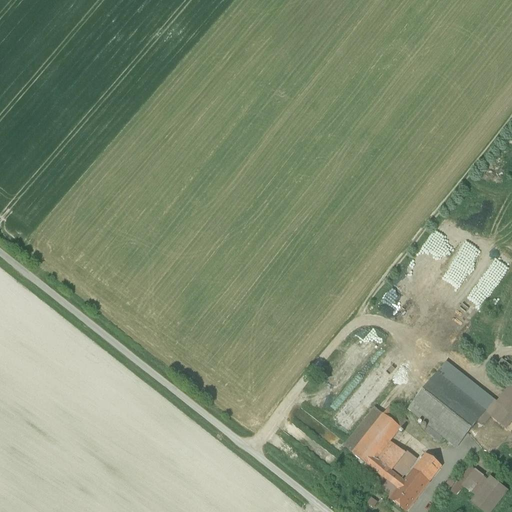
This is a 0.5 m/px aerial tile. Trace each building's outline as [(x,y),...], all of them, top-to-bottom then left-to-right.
[(448,275),(456,281),(480,248),(464,237),(445,264),(452,269),(448,275)] [(511,373),(511,368),(501,361),(495,369),(508,379),(511,373)] [(511,382),(496,402),(446,363),(437,375),(485,413),(477,423),(483,428),(491,419),(506,431),(511,423),(511,382)] [(485,413),(437,375),(409,411),(429,427),(444,438),(456,449),(477,423),(485,413)] [(406,422),(389,408),(383,415),(400,429),(406,422)] [(375,409),(344,448),(352,455),(383,415),(375,409)] [(383,415),(352,455),(369,468),(389,443),(400,429),(383,415)] [(241,424),(249,431),(256,424),(248,417),(241,424)] [(444,438),(429,427),(425,432),(440,443),(444,438)] [(389,443),(369,468),(387,483),(390,485),(396,476),(385,468),(387,465),(389,466),(400,452),(389,443)] [(400,452),(389,466),(387,465),(385,468),(396,476),(401,480),(417,461),(402,450),(400,452)] [(442,468),(426,455),(413,471),(429,483),(442,468)] [(462,487),(475,471),(470,467),(458,483),(462,487)] [(429,483),(413,471),(404,482),(401,487),(416,499),(429,483)] [(475,471),(462,487),(471,493),(483,477),(475,471)] [(406,511),(416,499),(401,487),(404,482),(401,480),(396,476),(390,485),(397,491),(396,493),(395,493),(392,498),(390,500),(404,511),(406,511)] [(483,477),(471,493),(475,497),(488,481),(483,477)] [(493,511),(509,492),(491,478),(488,481),(475,497),(471,503),(481,511),(493,511)] [(390,485),(387,483),(382,490),(392,498),(395,493),(396,493),(397,491),(390,485)] [(370,498),(368,505),(376,508),(378,501),(370,498)]
